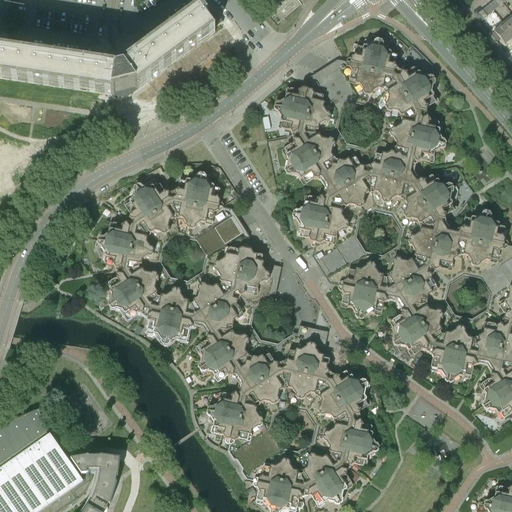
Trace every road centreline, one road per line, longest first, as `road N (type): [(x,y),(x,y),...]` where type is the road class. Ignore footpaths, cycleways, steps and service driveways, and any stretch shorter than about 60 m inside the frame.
road 1 (residential): [(0,328),(24,260),(59,209),(104,173),(203,124)]
road 2 (unclassified): [(511,127),(419,18)]
